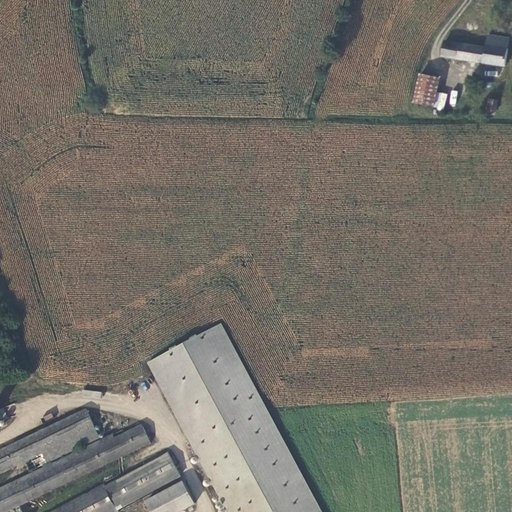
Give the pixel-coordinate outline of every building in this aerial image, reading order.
[(441,60),(505,64),(509,36),(484,34),(482,47),(441,45),(441,60)] [(440,78),(420,75),(415,106),(434,109),(440,78)] [(479,109),(490,111),(493,98),(482,96),(479,109)] [(148,364),(227,511),(322,511),(222,323),(148,364)] [(100,398),(101,391),(83,389),(82,396),(100,398)] [(3,409),(0,410),(0,422),(8,418),(3,409)] [(86,409),(0,450),(0,475),(24,464),(30,474),(43,468),(43,466),(51,462),(52,463),(101,439),(86,409)] [(0,511),(8,511),(151,444),(143,425),(116,438),(113,433),(101,439),(52,463),(51,462),(43,466),(43,468),(30,474),(0,488),(0,511)] [(104,483),(51,511),(119,511),(182,479),(168,453),(106,486),(104,483)]
